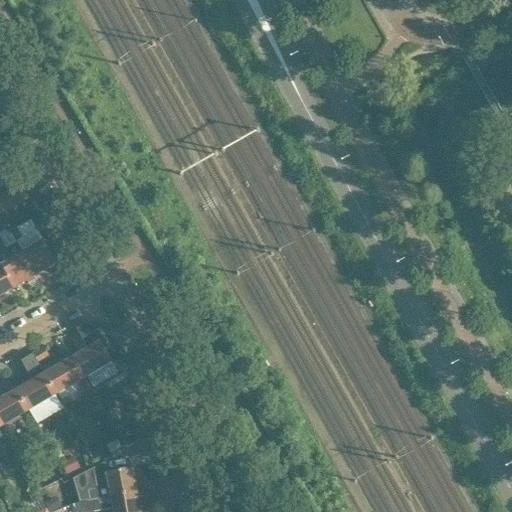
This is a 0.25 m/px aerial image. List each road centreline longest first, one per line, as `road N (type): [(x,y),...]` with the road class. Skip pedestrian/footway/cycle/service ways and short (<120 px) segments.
road 1 (tertiary): [(511,492),(247,0)]
road 2 (residential): [(120,275),(197,414),(193,511)]
road 3 (residential): [(120,275),(0,66)]
road 4 (residential): [(0,347),(120,275)]
